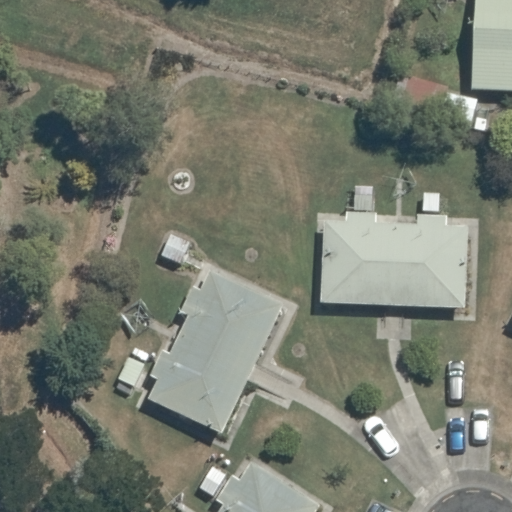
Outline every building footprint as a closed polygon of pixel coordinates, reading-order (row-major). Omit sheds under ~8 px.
[(511,0),(482,0),(478,99),(511,100),(511,0)] [(327,309),(398,313),(402,232),(382,231),(383,221),(351,220),(351,230),(331,229),(327,309)] [(422,233),(402,232),(398,313),(469,316),(472,236),(454,235),(455,224),(423,223),(422,233)] [(195,323),(186,342),(258,377),(289,313),(216,279),(208,295),(199,290),(185,319),(195,323)] [(228,441),(258,377),(186,342),(177,360),(168,355),(155,384),(164,388),(155,406),(228,441)] [(230,511),(320,511),(258,471),(249,486),(239,480),(222,507),(230,511)]
